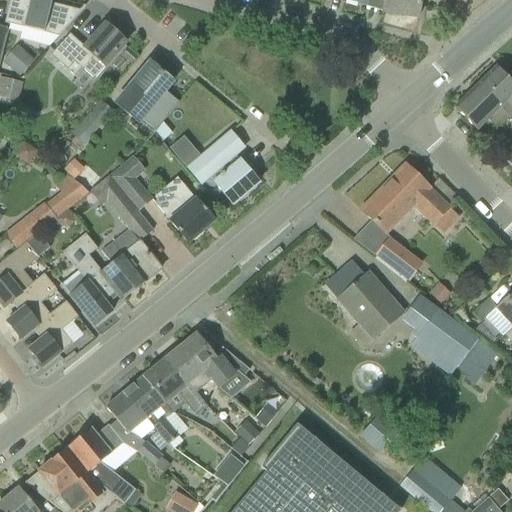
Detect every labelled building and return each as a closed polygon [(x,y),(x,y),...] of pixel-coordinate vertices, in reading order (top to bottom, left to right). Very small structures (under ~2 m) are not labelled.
[(10,0),(4,25),(58,38),(85,8),(84,7),(79,12),(51,5),(52,0),(30,0),(30,1),(26,0),(10,0)] [(346,2),(365,7),(382,13),(384,0),(345,0),(345,2),(345,3),(346,2)] [(384,0),(382,13),(382,14),(418,20),(420,0),(384,0)] [(115,36),(105,26),(84,49),(69,36),(51,57),(73,77),(81,69),(94,80),(126,45),(124,43),(125,41),(118,33),(115,36)] [(0,59),(8,32),(0,29),(0,59)] [(138,60),(128,50),(121,57),(131,67),(138,60)] [(25,73),(8,58),(3,64),(19,79),(25,73)] [(116,106),(126,115),(140,126),(154,108),(167,119),(178,105),(164,93),(172,83),(150,65),(116,106)] [(505,105),(511,112),(511,85),(496,69),(454,110),(476,132),(505,105)] [(0,99),(4,100),(9,81),(0,79),(0,99)] [(84,147),(112,113),(100,103),(72,137),(84,147)] [(213,185),(232,207),(259,185),(240,163),(236,159),(245,151),(226,135),(185,170),(201,188),(211,180),(214,184),(213,185)] [(511,150),(502,159),(511,169),(511,150)] [(122,192),(139,212),(153,200),(135,180),(145,171),(134,158),(110,178),(122,192)] [(84,170),(74,161),(64,172),(74,181),(84,170)] [(361,212),(385,236),(413,207),(433,227),(450,209),(430,190),(429,191),(405,167),(361,212)] [(37,234),(87,194),(67,177),(55,187),(61,195),(7,237),(16,250),(26,243),(37,234)] [(170,223),(188,245),(192,241),(194,242),(203,234),(202,233),(214,223),(196,201),(178,179),(156,198),(158,201),(155,203),(170,223)] [(127,226),(140,215),(138,213),(139,212),(122,192),(108,204),(127,226)] [(353,240),(370,253),(381,237),(364,224),(353,240)] [(103,274),(123,300),(161,271),(140,243),(139,244),(130,231),(103,254),(112,266),(103,274)] [(37,234),(26,243),(38,258),(50,249),(37,234)] [(123,300),(103,274),(102,274),(89,257),(97,251),(86,236),(63,254),(78,273),(62,286),(61,285),(60,286),(93,328),(112,313),(104,303),(116,293),(122,301),(123,300)] [(37,259),(26,245),(0,265),(0,279),(2,282),(0,283),(0,305),(4,310),(11,304),(12,304),(34,286),(32,285),(23,273),(33,264),(32,263),(37,259)] [(374,257),(376,258),(408,284),(423,266),(401,249),(396,255),(384,245),(374,257)] [(371,341),(401,316),(402,315),(368,275),(365,278),(352,264),(325,287),(371,341)] [(19,313),(6,324),(21,342),(33,332),(34,332),(32,330),(49,317),(40,305),(57,293),(44,276),(32,285),(34,286),(12,304),(11,304),(19,313)] [(428,295),(441,306),(450,295),(438,284),(428,295)] [(511,328),(511,327),(511,293),(495,311),(511,328)] [(417,297),(407,307),(402,315),(401,316),(419,336),(410,347),(450,377),(455,370),(467,378),(466,380),(475,387),(496,357),(417,297)] [(481,324),(496,309),(488,301),(473,315),(481,324)] [(41,341),(28,351),(43,369),(73,345),(62,332),(78,319),(65,304),(49,317),(32,330),(34,332),(41,341)] [(202,374),(211,382),(217,390),(231,401),(251,384),(235,370),(232,373),(221,359),(216,363),(196,337),(182,348),(202,374)] [(196,395),(211,382),(202,374),(182,348),(164,362),(185,388),(187,386),(195,395),(196,395)] [(206,407),(196,395),(195,395),(187,386),(185,388),(164,362),(144,379),(173,414),(185,404),(196,416),(206,407)] [(173,414),(144,379),(123,395),(134,408),(135,407),(154,430),(168,447),(178,438),(166,424),(174,418),(172,415),(173,414)] [(123,395),(105,410),(116,422),(109,428),(123,445),(138,454),(154,467),(163,458),(146,443),(145,444),(140,441),(154,430),(135,407),(134,408),(123,395)] [(257,416),(269,425),(281,410),(269,401),(257,416)] [(260,435),(246,422),(235,433),(248,447),(260,435)] [(398,511),(296,427),(260,470),(265,474),(233,511),(398,511)] [(86,476),(107,492),(131,511),(141,497),(135,492),(100,464),(111,455),(92,430),(66,451),(86,476)] [(240,458),(248,450),(239,441),(230,450),(240,458)] [(24,486),(60,511),(81,511),(107,492),(86,476),(66,451),(38,474),(39,474),(24,486)] [(228,454),(212,476),(227,487),(243,465),(228,454)] [(169,467),(162,460),(155,468),(163,474),(169,467)] [(399,488),(428,511),(459,511),(457,509),(464,499),(419,463),(399,488)] [(36,511),(29,502),(28,500),(27,500),(19,490),(0,505),(0,511),(36,511)] [(488,500),(498,511),(508,503),(497,491),(488,500)] [(184,499),(176,511),(195,511),(198,507),(184,499)] [(498,511),(488,500),(478,508),(481,511),(498,511)]
